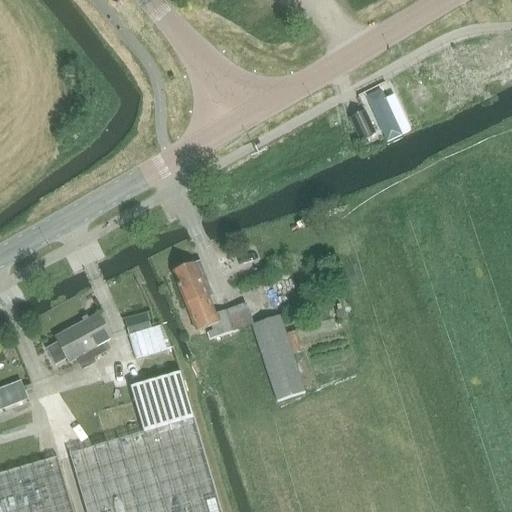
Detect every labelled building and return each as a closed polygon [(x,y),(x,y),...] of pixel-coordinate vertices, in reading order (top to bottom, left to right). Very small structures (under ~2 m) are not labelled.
[(475,85),(509,69),(497,44),(463,60),(460,53),(421,72),(439,110),(478,92),(475,85)] [(388,95),(374,102),(390,140),(405,133),(388,95)] [(375,134),(365,112),(350,119),(360,141),(375,134)] [(196,263),(175,272),(198,332),(214,325),(216,328),(210,330),(212,333),(209,334),(211,341),(252,326),(254,326),(246,304),(226,311),(227,312),(215,315),(209,299),(215,297),(201,262),(196,263)] [(58,343),(46,349),(55,366),(67,359),(70,365),(78,360),(83,370),(90,366),(88,363),(97,358),(94,351),(113,340),(98,314),(56,338),(58,343)] [(147,315),(126,321),(126,322),(130,334),(130,335),(151,330),(147,315)] [(277,403),(305,393),(281,317),(254,326),(252,326),(277,403)] [(144,434),(70,455),(86,511),(221,511),(181,373),(130,388),(144,434)] [(21,383),(0,391),(0,409),(27,399),(21,383)] [(0,511),(73,511),(57,457),(0,473),(0,511)]
